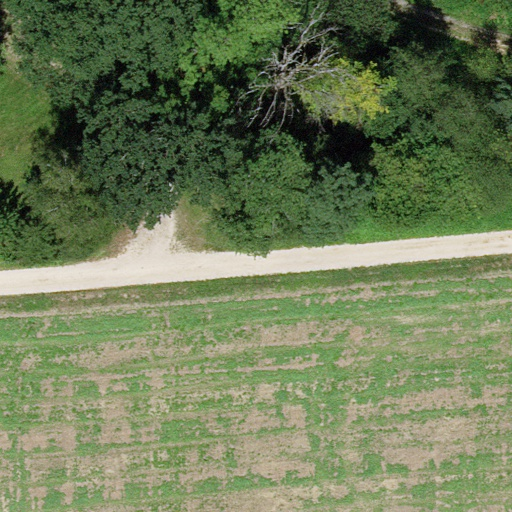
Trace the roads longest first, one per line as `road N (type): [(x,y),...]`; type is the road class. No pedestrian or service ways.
road 1 (track): [(0,292),(511,250)]
road 2 (track): [(354,0),(398,22),(511,45)]
road 3 (track): [(161,279),(155,179),(138,117)]
